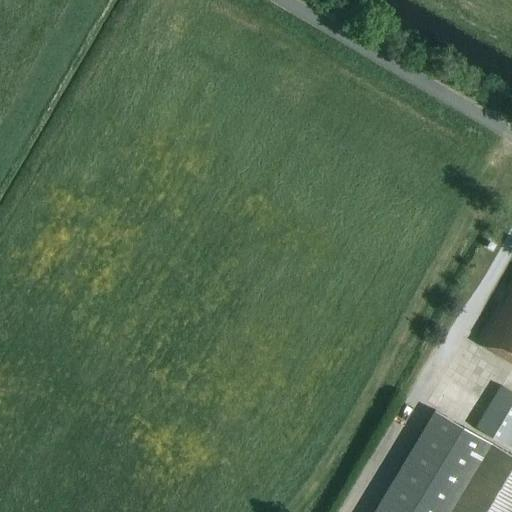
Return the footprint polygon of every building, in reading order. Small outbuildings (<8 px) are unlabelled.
[(491,251),(494,246),(489,243),(486,248),(491,251)] [(511,287),(511,289),(480,343),(511,361),(511,287)] [(511,393),(500,386),(476,427),(511,447),(511,393)] [(446,511),(489,442),(435,409),(373,511),(446,511)] [(511,511),(511,455),(489,442),(446,511),(511,511)]
